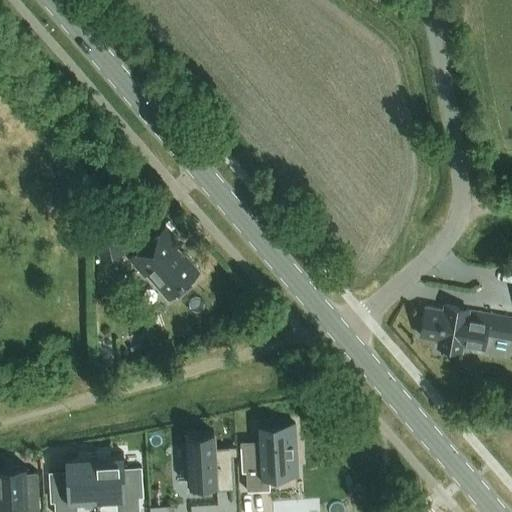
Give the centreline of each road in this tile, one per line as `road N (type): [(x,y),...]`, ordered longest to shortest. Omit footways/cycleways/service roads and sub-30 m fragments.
road 1 (secondary): [(341,337),(49,0)]
road 2 (unclassified): [(341,337),(452,231),(457,173),(428,0)]
road 3 (secondary): [(491,511),(341,337)]
